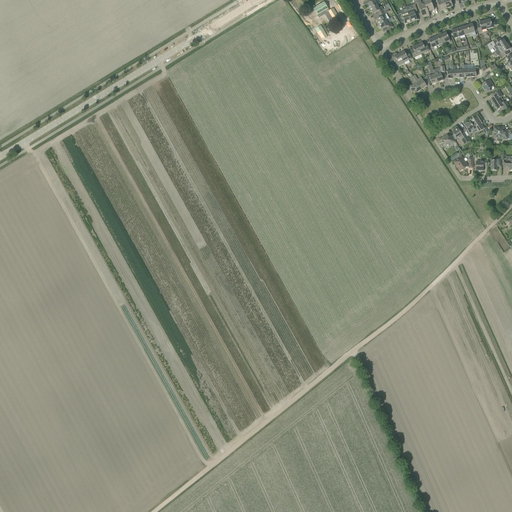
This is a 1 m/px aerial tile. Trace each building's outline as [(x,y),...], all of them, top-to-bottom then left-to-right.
[(368,8),(369,10),(377,5),(375,0),(374,0),(368,0),(367,1),(369,3),(367,4),(369,7),(368,8)] [(424,1),(425,4),(428,12),(434,10),(432,6),(435,5),(433,0),(427,0),(424,1)] [(447,9),(444,0),(440,1),(439,0),(436,0),(439,6),(441,11),(447,9)] [(444,0),(447,9),(453,7),(450,0),(444,0)] [(428,12),(425,4),(421,5),(420,1),(417,2),(421,13),(423,17),(429,15),(428,12)] [(337,16),(333,9),(329,12),(328,10),(324,3),(318,6),(313,9),(316,13),(317,15),(325,11),(326,13),(328,12),(332,19),(337,16)] [(377,12),(378,15),(384,12),(381,7),(379,8),(377,5),(369,10),(370,12),(371,11),(373,14),(377,12)] [(411,22),(408,14),(407,11),(404,12),(403,10),(398,12),(400,18),(402,17),(405,24),(411,22)] [(414,11),(408,14),(411,22),(417,20),(416,15),(414,11)] [(377,23),(378,25),(388,19),(388,20),(389,19),(386,14),(386,15),(384,12),(378,15),(380,17),(376,20),(378,23),(377,23)] [(487,20),(485,21),(487,29),(493,28),(492,26),(495,25),(493,17),(487,19),(487,20)] [(388,19),(378,25),(379,28),(380,27),(382,30),(384,32),(393,27),(388,20),(388,19)] [(487,29),(485,21),(482,22),(482,20),(479,21),(480,25),(477,25),(478,33),(481,32),(481,31),(487,29)] [(467,26),(470,34),(471,37),(476,36),(475,32),(472,23),(470,24),(470,25),(467,26)] [(318,34),(315,36),(320,43),(328,38),(321,26),(315,30),(318,34)] [(464,26),(462,26),(465,36),(470,34),(467,26),(464,27),(464,26)] [(460,37),(457,29),(454,30),(454,29),(451,30),(454,39),(460,37)] [(444,34),(442,35),(445,43),(448,42),(449,43),(450,42),(446,32),(443,33),(444,34)] [(440,34),(437,35),(441,46),(443,45),(443,44),(445,43),(442,35),(440,35),(440,34)] [(435,38),(433,38),(436,47),(439,46),(440,47),(441,46),(437,35),(434,37),(435,38)] [(436,47),(433,38),(431,39),(431,38),(428,39),(432,50),(434,49),(434,48),(436,47)] [(495,49),(496,51),(507,44),(506,42),(506,43),(504,40),(501,41),(500,38),(493,42),(495,45),(494,46),(494,47),(494,48),(495,49)] [(420,44),(417,45),(421,54),(426,51),(426,52),(430,51),(426,44),(423,45),(422,42),(419,43),(420,44)] [(496,51),(495,52),(497,56),(499,56),(500,59),(503,58),(505,56),(509,54),(507,51),(510,49),(509,46),(508,44),(507,44),(496,51)] [(421,54),(417,45),(415,46),(415,45),(412,47),(413,50),(410,51),(414,58),(417,57),(416,56),(421,54)] [(402,53),(399,54),(404,63),(412,59),(408,52),(405,54),(404,50),(401,52),(402,53)] [(404,63),(399,54),(397,55),(397,54),(391,57),(392,59),(391,60),(395,67),(398,66),(399,65),(400,66),(404,65),(404,63)] [(432,66),(429,67),(432,76),(429,77),(430,80),(432,85),(438,82),(433,71),(432,66)] [(473,69),(470,69),(470,77),(476,77),(476,70),(478,70),(478,67),(473,68),(473,69)] [(436,70),(433,71),(438,82),(443,80),(442,76),(441,73),(437,74),(436,70)] [(415,76),(413,77),(414,79),(415,80),(421,90),(427,86),(424,82),(422,79),(418,82),(416,78),(415,76)] [(408,87),(412,93),(414,91),(416,93),(421,90),(415,80),(412,82),(413,83),(414,84),(414,85),(411,86),(411,85),(408,87)] [(490,89),(493,86),(489,80),(481,86),(486,94),(490,91),(489,90),(490,89)] [(490,100),(493,106),(500,101),(498,99),(502,96),(498,90),(492,94),(494,97),(490,100)] [(500,101),(493,106),(496,111),(501,108),(503,112),(510,108),(507,103),(506,101),(504,102),(502,100),(500,101)] [(473,118),(474,119),(471,121),(470,122),(470,121),(467,123),(467,122),(464,124),(466,128),(467,130),(467,131),(468,134),(472,131),(473,132),(477,130),(478,132),(480,131),(482,130),(487,138),(489,132),(486,127),(484,128),(480,122),(481,122),(477,115),(473,118)] [(511,139),(511,135),(510,130),(504,130),(504,127),(502,127),(495,128),(493,128),(494,132),(494,137),(494,138),(504,138),(504,139),(507,139),(507,140),(511,139)] [(462,141),(464,145),(470,141),(463,130),(462,130),(460,131),(458,128),(452,132),(457,139),(460,137),(462,141)] [(455,142),(451,136),(449,138),(447,135),(439,140),(444,148),(450,144),(451,145),(455,142)] [(509,162),(503,162),(503,163),(503,168),(509,168),(509,171),(511,170),(511,155),(511,157),(511,160),(509,160),(509,162)] [(454,162),(460,171),(468,167),(465,162),(462,157),(458,159),(454,162)] [(501,167),(501,162),(501,158),(495,159),(495,161),(491,161),(491,166),(491,171),(497,171),(497,167),(500,167),(501,167)] [(476,161),(476,166),(476,171),(483,171),(483,167),(484,166),(487,167),(487,162),(487,160),(480,160),(480,161),(476,161)]
